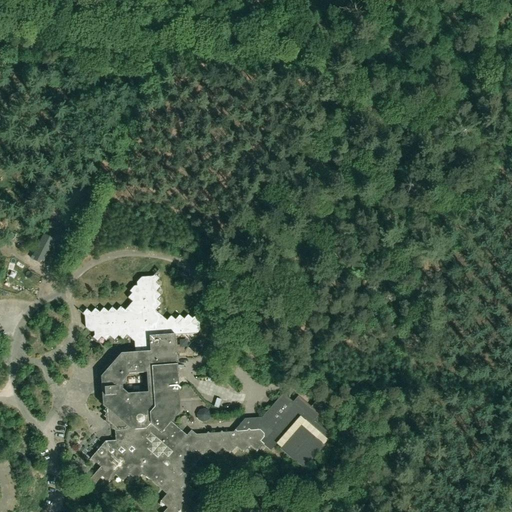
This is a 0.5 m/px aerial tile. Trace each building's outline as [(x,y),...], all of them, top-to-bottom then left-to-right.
[(55,223),(67,228),(70,221),(58,216),(55,223)] [(55,241),(44,235),(33,257),(35,258),(34,261),(40,264),(41,261),(44,263),(55,241)] [(103,379),(103,381),(104,398),(105,405),(119,418),(119,427),(115,432),(115,442),(105,442),(96,454),(105,461),(106,468),(100,468),(90,480),(91,485),(96,485),(102,478),(109,484),(115,477),(122,483),(129,476),(136,482),(142,475),(166,495),(160,502),(167,509),(164,511),(192,511),(197,507),(190,500),(196,493),(189,487),(195,480),(188,474),(209,450),(216,456),(223,449),(230,455),(236,448),(243,454),(250,447),(257,453),(263,446),(270,452),(276,445),(280,448),(279,450),(304,471),(324,447),(323,445),(326,441),(327,442),(332,437),(315,422),(320,416),(316,413),(321,407),(315,402),(310,408),(298,397),(293,403),(282,394),(262,419),(262,420),(257,421),(247,430),(247,432),(236,433),(235,431),(233,433),(223,434),(221,432),(219,434),(210,435),(208,433),(206,435),(196,436),(191,431),(187,436),(171,423),(180,412),(174,336),(196,335),(196,331),(200,331),(199,322),(201,319),(196,315),(192,320),(188,316),(184,320),(179,316),(175,321),(171,317),(167,321),(156,312),(161,305),(157,301),(161,297),(156,293),(160,288),(156,284),(160,280),(155,275),(153,277),(142,278),(136,284),(137,287),(134,287),(129,292),(132,294),(128,299),(132,303),(125,311),(120,308),(116,312),(112,308),(108,313),(103,309),(99,313),(95,310),(91,314),(86,310),(82,315),(84,317),(85,328),(90,333),(94,333),(94,337),(92,338),(97,343),(101,338),(106,342),(110,338),(114,342),(118,337),(123,341),(127,336),(134,343),(135,359),(120,360),(103,379)] [(209,398),(196,400),(197,406),(210,404),(209,398)] [(210,417),(208,412),(204,409),(199,411),(196,415),(198,420),(203,423),(207,421),(210,417)]
